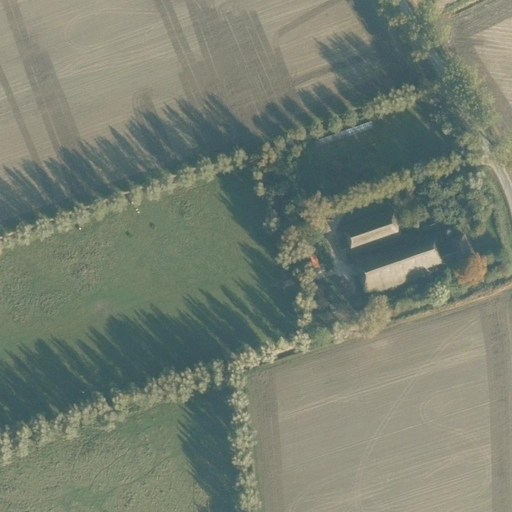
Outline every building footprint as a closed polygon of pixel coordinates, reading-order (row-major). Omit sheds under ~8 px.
[(352,258),(404,240),(394,210),(341,228),(352,258)] [(435,225),(432,218),(426,220),(429,227),(430,227),(434,225),(435,225)] [(442,248),(436,230),(352,259),(366,298),(445,271),(444,269),(458,264),(459,267),(473,262),(464,237),(450,242),(451,244),(442,248)] [(319,268),(315,254),(304,257),(309,271),(319,268)] [(292,280),(288,270),(280,273),(283,283),(292,280)]
